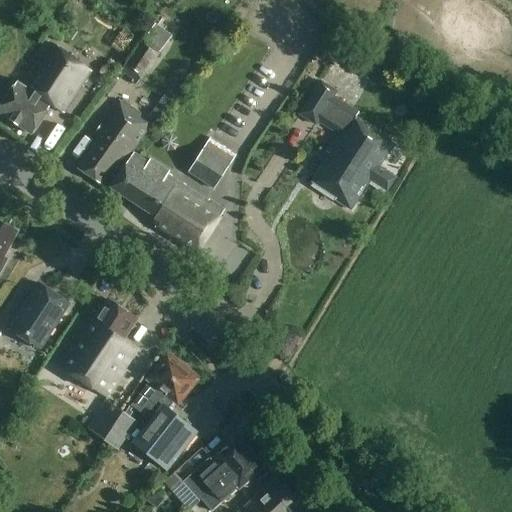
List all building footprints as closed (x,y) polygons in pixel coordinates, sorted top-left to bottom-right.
[(137,85),(170,38),(155,27),(122,74),(137,85)] [(368,44),(358,60),(378,73),(388,57),(368,44)] [(63,115),(90,73),(47,45),(20,86),(17,83),(0,108),(0,112),(32,134),(50,106),(63,115)] [(300,117),(316,128),(319,122),(337,133),(325,152),(331,157),(327,163),(324,161),(310,182),(335,198),(333,200),(349,210),(368,180),(388,193),(397,177),(378,165),(392,143),(356,120),(359,115),(335,99),(338,94),(321,83),(300,117)] [(106,187),(150,124),(117,101),(92,136),(97,139),(78,168),(106,187)] [(209,140),(201,153),(228,169),(236,156),(209,140)] [(228,169),(201,153),(187,176),(214,192),(228,169)] [(112,188),(151,214),(158,225),(197,252),(223,210),(208,200),(207,202),(166,176),(169,172),(150,160),(147,164),(133,155),(112,188)] [(0,277),(8,262),(5,260),(18,235),(0,225),(0,277)] [(19,313),(13,323),(8,329),(40,350),(70,305),(38,284),(23,306),(25,307),(20,313),(19,313)] [(123,341),(137,320),(108,300),(93,321),(88,318),(55,366),(105,400),(138,351),(123,341)] [(177,403),(197,377),(170,354),(147,384),(148,384),(138,396),(139,397),(130,407),(143,416),(125,439),(126,441),(151,461),(158,466),(164,471),(195,432),(167,410),(174,401),(177,403)] [(236,461),(247,450),(235,436),(211,458),(210,458),(213,462),(199,475),(195,471),(182,483),(199,502),(201,500),(202,502),(220,485),(219,482),(228,475),(227,474),(239,463),(236,461)] [(220,485),(202,502),(211,511),(213,511),(263,467),(247,450),(236,461),(239,463),(227,474),(228,475),(219,482),(220,485)] [(174,474),(163,484),(169,491),(180,481),(174,474)] [(303,511),(300,508),(301,507),(276,479),(239,511),(303,511)]
